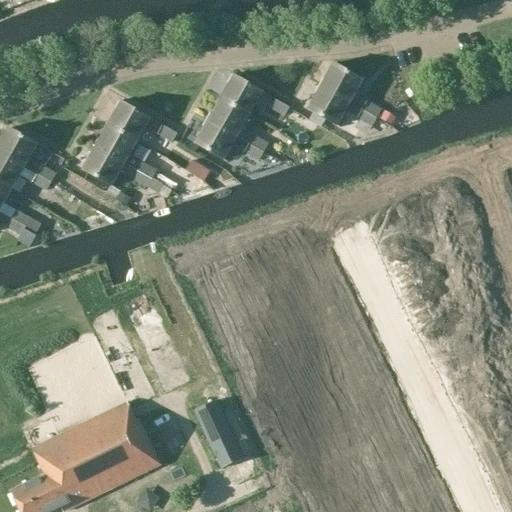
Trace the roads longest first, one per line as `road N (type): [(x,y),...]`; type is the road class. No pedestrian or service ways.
road 1 (residential): [(0,110),(157,63),(367,42),(511,8)]
road 2 (residential): [(444,511),(321,259)]
